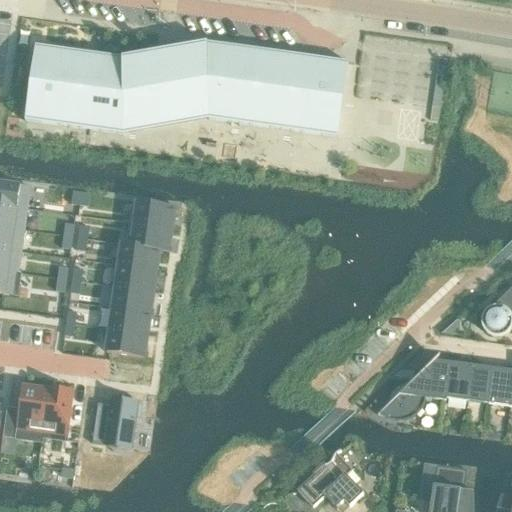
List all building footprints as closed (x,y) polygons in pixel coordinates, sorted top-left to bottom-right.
[(25,120),(25,122),(123,136),(124,129),(209,114),(208,121),(338,139),(338,137),(335,136),(339,111),(328,110),(335,64),(348,66),(348,64),(207,44),(122,59),(35,47),(35,49),(48,51),(42,94),(32,93),(28,121),(25,120)] [(0,183),(0,206),(25,210),(28,188),(20,187),(0,183)] [(73,194),(71,206),(80,207),(82,195),(73,194)] [(82,195),(80,207),(88,208),(90,196),(82,195)] [(132,203),(129,225),(172,231),(175,208),(132,203)] [(0,206),(0,228),(22,232),(25,210),(0,206)] [(126,245),(126,246),(159,251),(159,252),(169,254),(169,252),(172,231),(129,225),(126,245)] [(65,226),(64,238),(72,239),(74,227),(65,226)] [(0,228),(0,250),(19,253),(22,232),(0,228)] [(80,228),(78,240),(87,241),(89,229),(80,228)] [(64,238),(62,250),(71,251),(72,239),(64,238)] [(78,240),(77,252),(85,253),(87,241),(78,240)] [(122,246),(119,267),(156,272),(159,252),(159,251),(126,246),(126,245),(122,245),(122,246)] [(0,250),(0,271),(16,274),(19,253),(0,250)] [(119,267),(116,289),(153,294),(156,272),(119,267)] [(59,268),(58,280),(66,282),(68,270),(59,268)] [(74,270),(72,282),(81,284),(83,272),(74,270)] [(0,271),(0,295),(5,296),(17,298),(21,274),(16,274),(0,271)] [(58,280),(56,293),(65,294),(66,282),(58,280)] [(72,282),(71,295),(79,296),(81,284),(72,282)] [(116,289),(113,310),(150,315),(153,294),(116,289)] [(511,290),(494,307),(494,308),(491,309),(490,309),(488,311),(486,312),(484,314),(483,315),(482,318),(481,320),(481,323),(481,324),(482,326),(482,327),(483,330),(483,331),(484,332),(486,334),(487,335),(489,336),(491,337),(493,338),(495,338),(497,338),(499,338),(501,338),(503,337),(505,335),(506,335),(508,333),(509,332),(510,329),(511,328),(511,326),(511,325),(511,290)] [(113,310),(110,331),(147,337),(150,315),(113,310)] [(68,313),(66,325),(75,326),(77,314),(68,313)] [(444,334),(458,336),(459,323),(456,322),(457,323),(444,334)] [(66,325),(65,337),(73,339),(75,326),(66,325)] [(110,331),(106,354),(144,359),(147,337),(110,331)] [(391,401),(391,402),(377,415),(377,416),(380,414),(383,417),(385,418),(387,419),(389,420),(391,421),(396,422),(398,422),(400,422),(403,421),(405,421),(407,420),(409,420),(411,419),(413,418),(415,416),(417,415),(418,413),(420,412),(421,410),(422,408),(423,406),(424,404),(424,402),(425,399),(446,402),(446,399),(447,400),(452,365),(435,362),(435,361),(435,360),(421,373),(414,372),(413,381),(405,388),(406,388),(404,389),(401,390),(398,392),(397,393),(395,395),(394,396),(393,398),(392,399),(391,401)] [(452,365),(447,400),(469,402),(474,363),(463,361),(462,366),(452,365)] [(474,363),(469,402),(490,405),(495,370),(478,368),(479,363),(474,363)] [(495,370),(490,405),(511,408),(511,403),(511,367),(504,367),(504,372),(495,370)] [(7,408),(3,439),(42,444),(43,439),(42,439),(48,391),(47,391),(23,388),(20,410),(7,408)] [(48,391),(42,439),(43,439),(66,443),(73,394),(47,390),(47,391),(48,391)] [(98,405),(92,445),(105,447),(107,447),(108,446),(107,445),(108,442),(111,442),(111,441),(133,444),(133,440),(134,441),(135,431),(134,431),(136,418),(138,403),(134,403),(134,402),(113,399),(112,407),(98,405)] [(341,453),(341,452),(339,452),(338,453),(335,454),(334,456),(333,458),(332,459),(331,461),(325,468),(323,465),(312,476),(313,478),(297,493),(313,510),(325,498),(337,510),(344,504),(349,509),(363,496),(346,478),(352,472),(338,457),(336,456),(338,455),(339,454),(341,453)] [(424,466),(421,491),(432,493),(429,511),(473,511),(473,496),(473,493),(471,493),(464,492),(467,472),(436,467),(424,466)] [(62,470),(61,479),(73,480),(74,472),(62,470)] [(496,511),(511,511),(511,481),(510,499),(502,498),(501,497),(496,511)]
